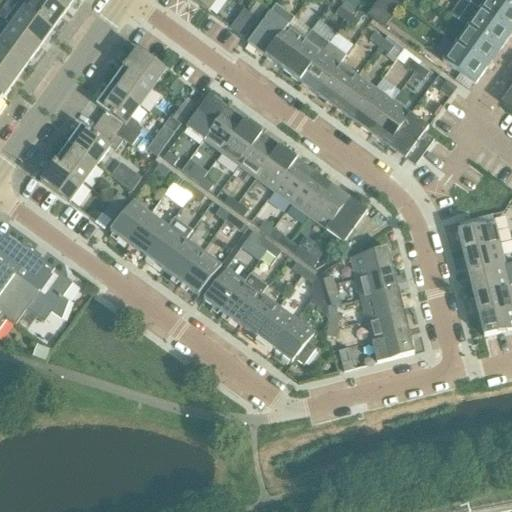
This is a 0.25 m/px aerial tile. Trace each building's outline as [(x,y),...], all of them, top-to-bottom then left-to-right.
[(46,0),(30,0),(23,10),(52,31),(65,14),(46,0)] [(46,0),(65,14),(74,0),(46,0)] [(218,0),(189,0),(208,14),(218,0)] [(380,0),(367,17),(378,26),(395,4),(389,0),(380,0)] [(472,0),(469,5),(511,35),(511,34),(511,9),(499,0),(472,0)] [(511,0),(499,0),(511,9),(511,0)] [(249,14),(257,21),(265,11),(256,4),(249,14)] [(4,23),(10,28),(40,49),(52,31),(23,10),(17,5),(4,23)] [(457,22),(467,29),(499,52),(511,35),(469,5),(457,22)] [(335,16),(345,23),(349,17),(340,10),(335,16)] [(257,21),(249,14),(244,11),(230,30),(244,40),(257,21)] [(247,46),(265,59),(288,28),(270,14),(247,46)] [(349,17),(345,23),(354,30),(359,24),(349,17)] [(10,28),(0,41),(0,46),(27,66),(40,49),(10,28)] [(265,59),(282,72),(305,40),(288,28),(265,59)] [(499,52),(467,29),(455,46),(487,69),(499,52)] [(282,72),(300,85),(329,45),(311,32),(305,40),(282,72)] [(369,42),(379,49),(384,42),(374,35),(369,42)] [(384,42),(379,49),(389,56),(394,49),(384,42)] [(300,85),(317,97),(340,66),(346,58),(329,45),(300,85)] [(0,46),(0,72),(14,83),(27,66),(0,46)] [(455,46),(443,64),(475,87),(487,69),(455,46)] [(137,51),(123,70),(152,91),(166,72),(137,51)] [(404,67),(414,75),(419,68),(409,61),(404,67)] [(317,97),(335,110),(358,78),(340,66),(317,97)] [(419,68),(414,75),(423,82),(428,75),(419,68)] [(123,70),(110,88),(139,110),(152,91),(123,70)] [(0,72),(0,99),(2,101),(14,83),(0,72)] [(335,110),(352,123),(375,91),(358,78),(335,110)] [(177,81),(169,91),(177,96),(184,86),(177,81)] [(444,87),(439,94),(449,101),(454,94),(444,87)] [(105,114),(98,124),(123,143),(131,149),(139,138),(139,132),(137,126),(130,121),(139,110),(110,88),(96,107),(105,114)] [(507,97),(501,105),(511,112),(511,89),(507,97)] [(352,123),(369,135),(392,104),(375,91),(352,123)] [(186,130),(204,143),(227,112),(209,99),(186,130)] [(186,100),(179,110),(188,117),(195,107),(186,100)] [(369,135),(387,148),(410,117),(392,104),(369,135)] [(188,117),(179,110),(172,121),(180,127),(188,117)] [(204,143),(221,156),(244,125),(227,112),(204,143)] [(410,117),(387,148),(415,168),(434,142),(433,141),(424,135),(428,130),(410,117)] [(81,128),(67,147),(96,168),(109,150),(115,154),(123,143),(98,124),(90,134),(81,128)] [(221,156),(239,169),(262,137),(244,125),(221,156)] [(239,169),(256,181),(279,150),(262,137),(239,169)] [(67,147),(54,165),(83,186),(96,168),(67,147)] [(256,181),(273,194),(296,163),(279,150),(256,181)] [(163,161),(173,168),(178,162),(168,155),(163,161)] [(190,162),(181,174),(199,187),(203,180),(207,175),(190,162)] [(273,194),(291,207),(314,175),(296,163),(273,194)] [(83,186),(54,165),(40,184),(69,205),(83,186)] [(169,173),(160,166),(155,172),(165,179),(169,173)] [(133,175),(124,188),(132,194),(142,181),(133,175)] [(291,207),(308,220),(331,188),(314,175),(291,207)] [(203,180),(199,187),(208,194),(213,188),(203,180)] [(181,191),(190,198),(195,192),(185,185),(181,191)] [(308,220),(326,232),(349,201),(331,188),(308,220)] [(195,192),(190,198),(200,205),(205,199),(195,192)] [(117,195),(110,206),(119,212),(126,202),(117,195)] [(224,205),(233,212),(238,206),(228,199),(224,205)] [(349,201),(326,232),(344,245),(367,214),(349,201)] [(110,235),(128,248),(151,216),(133,203),(110,235)] [(119,212),(110,206),(102,216),(111,222),(119,212)] [(238,206),(233,212),(243,219),(248,213),(238,206)] [(216,217),(225,224),(230,217),(220,210),(216,217)] [(128,248),(145,260),(168,229),(151,216),(128,248)] [(230,217),(225,224),(235,231),(240,224),(230,217)] [(168,229),(145,260),(163,273),(185,242),(192,233),(174,221),(168,229)] [(259,231),(269,238),(273,231),(264,224),(259,231)] [(457,233),(462,255),(499,246),(494,224),(457,233)] [(273,231),(269,238),(278,245),(283,238),(273,231)] [(6,237),(0,247),(0,267),(38,295),(26,312),(44,325),(51,315),(61,322),(68,304),(62,300),(72,286),(6,237)] [(257,246),(266,253),(271,247),(261,240),(257,246)] [(163,273),(180,286),(203,254),(185,242),(163,273)] [(303,243),(298,249),(308,256),(315,247),(308,242),(303,243)] [(462,255),(468,276),(505,267),(499,246),(462,255)] [(271,247),(266,253),(276,260),(281,254),(271,247)] [(294,256),(303,263),(308,257),(298,250),(294,256)] [(350,260),(355,282),(392,273),(387,251),(350,260)] [(203,254),(180,286),(198,299),(221,268),(203,254)] [(308,257),(303,263),(313,270),(318,264),(308,257)] [(291,272),(301,279),(306,272),(296,265),(291,272)] [(38,295),(0,267),(0,330),(6,321),(15,327),(26,312),(38,295)] [(468,276),(473,297),(510,287),(505,267),(468,276)] [(203,303),(221,316),(244,284),(226,271),(203,303)] [(306,272),(301,279),(311,286),(316,279),(306,272)] [(355,282),(361,303),(398,294),(392,273),(355,282)] [(221,316),(238,328),(261,297),(267,289),(250,276),(244,284),(221,316)] [(323,281),(325,290),(335,287),(332,279),(323,281)] [(335,287),(325,290),(328,299),(337,296),(335,287)] [(473,297),(478,318),(511,309),(511,295),(510,287),(473,297)] [(361,303),(366,324),(403,314),(398,294),(361,303)] [(238,328),(256,341),(279,309),(261,297),(238,328)] [(324,305),(314,298),(309,305),(319,312),(324,305)] [(256,341),(273,354),(296,322),(279,309),(256,341)] [(331,310),(326,312),(329,321),(327,330),(337,331),(338,322),(335,309),(331,310)] [(511,309),(478,318),(484,339),(511,332),(511,309)] [(366,324),(371,345),(408,335),(403,314),(366,324)] [(296,322),(273,354),(291,367),(295,362),(303,368),(315,351),(307,345),(314,335),(296,322)] [(337,331),(327,330),(326,339),(336,340),(337,331)] [(408,335),(371,345),(377,366),(414,357),(408,335)] [(37,347),(33,358),(44,363),(48,352),(37,347)] [(353,372),(351,363),(341,366),(344,375),(353,372)]
